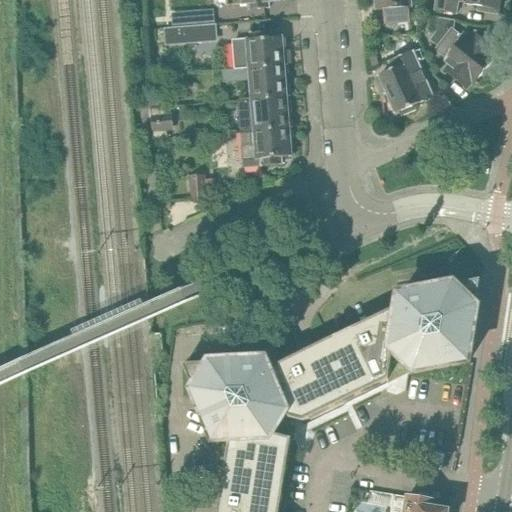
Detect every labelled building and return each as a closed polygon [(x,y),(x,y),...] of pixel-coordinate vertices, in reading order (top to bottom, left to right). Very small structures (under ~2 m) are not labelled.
[(227,0),(228,6),(231,5),(249,4),(249,10),(269,8),(268,2),(278,1),(278,0),(227,0)] [(376,0),(377,10),(384,9),(385,23),(409,21),(408,8),(410,7),(409,0),(376,0)] [(435,0),(434,9),(455,13),(457,0),(462,0),(462,4),(484,8),(484,12),(497,14),(499,0),(435,0)] [(212,11),(199,12),(200,26),(213,25),(212,11)] [(432,17),(430,29),(438,31),(431,40),(439,46),(437,49),(447,57),(445,60),(448,63),(443,71),(452,78),(466,89),(471,82),(474,84),(494,59),(491,57),(496,50),(475,34),(470,41),(464,36),(462,39),(451,31),(453,20),(432,17)] [(200,26),(177,28),(178,43),(214,40),(213,25),(200,26)] [(271,39),(271,32),(251,34),(252,42),(235,43),(237,71),(222,72),(288,66),(286,49),(282,49),(281,38),(271,39)] [(383,94),(387,95),(396,115),(399,113),(401,117),(416,110),(414,107),(432,99),(412,54),(414,53),(409,43),(403,40),(396,43),(394,50),(397,59),(389,62),(393,71),(379,77),(381,80),(378,84),(383,94)] [(252,101),(290,98),(288,66),(222,72),(223,82),(251,79),(252,101)] [(290,98),(252,101),(239,102),(242,133),(293,129),(290,98)] [(165,108),(150,110),(153,141),(168,140),(165,108)] [(293,129),(242,133),(244,167),(282,165),(281,158),(291,157),(290,146),(294,146),(293,129)] [(192,200),(205,199),(206,199),(204,176),(190,177),(192,200)] [(224,225),(217,228),(220,235),(227,232),(224,225)] [(409,369),(414,373),(469,363),(477,308),(476,307),(480,281),(455,286),(454,285),(399,296),(397,309),(270,371),(265,360),(209,363),(208,365),(183,366),(193,390),(192,391),(214,443),(229,442),(218,511),(279,511),(291,440),(290,440),(293,419),(303,422),(388,380),(388,379),(409,369)] [(285,336),(279,339),(282,346),(289,343),(285,336)] [(448,511),(449,511),(434,508),(435,502),(407,498),(404,511),(448,511)]
